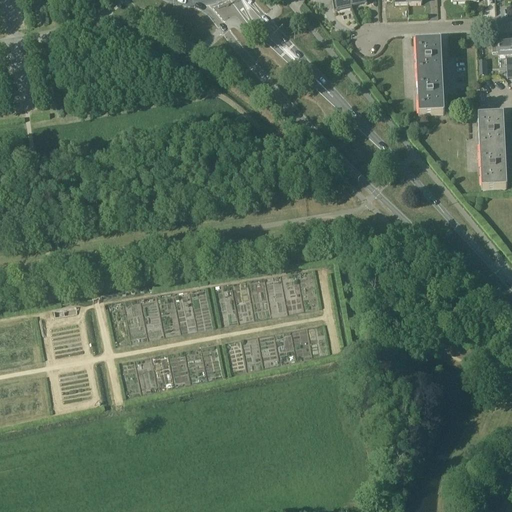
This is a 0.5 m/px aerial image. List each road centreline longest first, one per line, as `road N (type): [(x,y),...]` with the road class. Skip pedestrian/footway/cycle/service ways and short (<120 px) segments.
road 1 (primary): [(193,0),(278,96),(511,317)]
road 2 (track): [(0,378),(330,316)]
road 3 (primary): [(511,288),(334,95)]
road 4 (track): [(44,324),(59,410),(98,402),(82,317)]
road 5 (track): [(86,255),(119,409)]
road 6 (residential): [(367,42),(393,31),(511,26)]
road 7 (primary): [(334,95),(290,62),(234,0)]
road 8 (primary): [(334,95),(249,0)]
